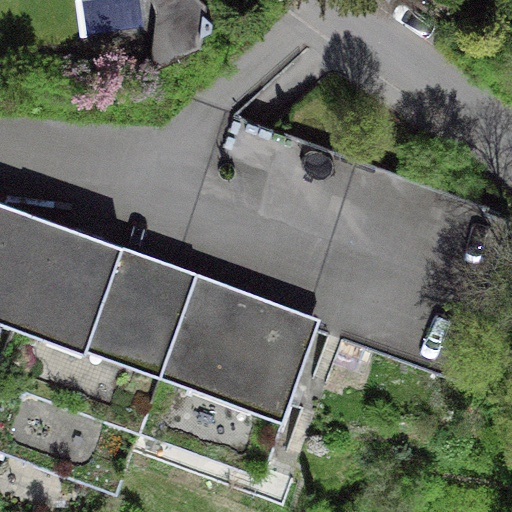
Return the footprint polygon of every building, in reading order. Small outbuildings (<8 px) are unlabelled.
[(166,44),(200,39),(193,0),(159,0),(166,44)] [(0,318),(12,323),(45,231),(0,214),(0,318)] [(85,349),(118,258),(45,231),(12,323),(85,349)] [(158,376),(192,284),(118,258),(85,349),(158,376)] [(158,376),(282,420),(316,329),(192,284),(158,376)] [(0,318),(0,355),(12,323),(0,318)] [(0,381),(138,431),(158,376),(85,349),(12,323),(0,355),(0,381)] [(158,376),(138,431),(262,476),(282,420),(158,376)] [(0,449),(116,492),(138,431),(0,381),(0,449)] [(0,511),(108,511),(116,492),(0,449),(0,511)]
